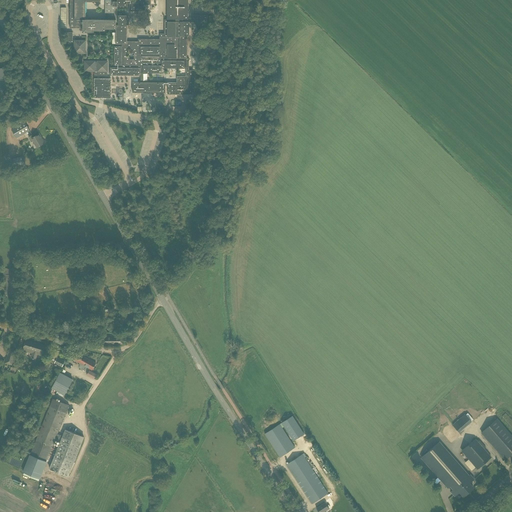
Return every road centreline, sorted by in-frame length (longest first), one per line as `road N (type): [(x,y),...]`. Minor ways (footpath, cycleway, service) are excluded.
road 1 (tertiary): [(163,300),(0,15)]
road 2 (tertiary): [(294,511),(163,300)]
road 3 (unclassified): [(163,300),(131,343),(113,351),(0,324)]
